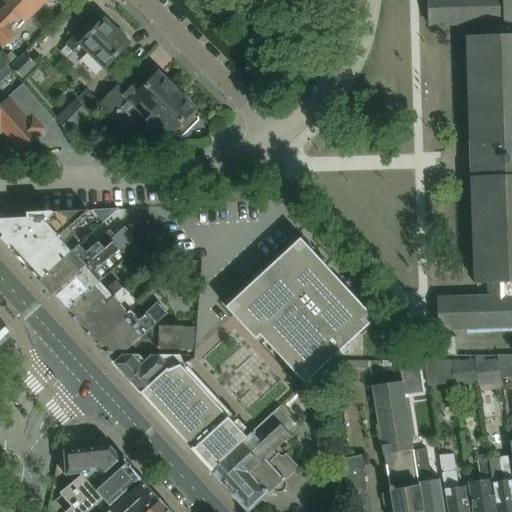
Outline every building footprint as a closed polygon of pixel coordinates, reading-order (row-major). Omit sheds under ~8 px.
[(20,16),(24,20),(45,0),(4,0),(8,3),(0,11),(0,44),(12,33),(7,28),(20,16)] [(511,0),(428,0),(430,24),(480,22),(480,38),(467,38),(476,282),(489,282),(489,297),(437,299),(439,329),(511,326),(511,0)] [(97,25),(91,19),(66,45),(72,52),(80,45),(104,68),(128,44),(126,41),(127,39),(118,31),(117,32),(103,20),(97,25)] [(11,69),(22,81),(37,66),(25,55),(11,69)] [(0,83),(11,74),(1,63),(0,63),(0,83)] [(139,126),(175,91),(157,73),(144,86),(139,81),(123,96),(115,87),(97,104),(106,113),(112,107),(121,117),(126,112),(139,126)] [(199,115),(175,91),(139,126),(132,133),(138,139),(143,134),(148,139),(162,126),(175,139),(177,137),(181,137),(197,121),(197,117),(199,115)] [(6,99),(0,104),(0,125),(3,129),(22,151),(27,147),(29,148),(31,149),(34,149),(36,147),(38,144),(37,141),(36,139),(40,135),(37,132),(41,129),(32,118),(28,123),(6,99)] [(68,133),(87,114),(74,102),(56,120),(68,133)] [(104,222),(118,208),(92,210),(104,222)] [(25,265),(77,220),(87,210),(52,212),(12,252),(25,266),(25,265)] [(0,238),(12,252),(52,212),(0,215),(0,238)] [(39,281),(88,238),(88,237),(90,235),(77,220),(25,265),(39,281)] [(67,311),(111,273),(111,272),(130,254),(125,247),(134,239),(124,227),(110,239),(113,243),(53,296),(67,311)] [(113,243),(110,239),(106,235),(95,244),(88,238),(39,281),(53,296),(113,243)] [(226,306),(225,307),(255,340),(262,333),(306,380),(303,383),(304,384),(375,319),(374,318),(372,320),(333,277),(335,276),(312,251),(307,255),(298,245),(282,259),(280,257),(266,270),(268,273),(229,309),(226,306)] [(184,264),(175,253),(167,260),(176,270),(184,264)] [(80,326),(122,289),(116,281),(117,280),(111,273),(67,311),(80,326)] [(156,287),(136,305),(94,342),(108,357),(116,349),(126,350),(132,345),(135,350),(193,349),(194,338),(182,338),(183,328),(160,327),(156,323),(166,314),(158,304),(165,298),(156,287)] [(94,342),(136,305),(122,289),(80,326),(79,326),(94,342)] [(0,343),(8,336),(0,327),(0,343)] [(461,353),(461,334),(443,335),(443,353),(461,353)] [(139,356),(135,356),(121,356),(113,363),(141,393),(169,367),(170,368),(183,363),(195,358),(196,357),(195,356),(150,356),(144,362),(139,356)] [(423,392),(417,359),(399,362),(402,381),(405,395),(423,392)] [(470,360),(451,363),(454,384),(473,382),(470,360)] [(497,361),(474,363),(478,385),(500,383),(497,361)] [(169,367),(141,393),(190,447),(191,446),(193,449),(210,434),(207,431),(228,412),(183,363),(170,368),(169,367)] [(316,389),(328,377),(326,365),(310,379),(309,381),(316,389)] [(423,511),(413,450),(405,395),(402,381),(371,386),(381,453),(383,452),(389,491),(383,492),(381,496),(382,505),(386,508),(392,507),(392,511),(423,511)] [(279,447),(290,436),(282,427),(288,420),(279,409),(250,436),(212,471),(244,507),(250,509),(264,496),(266,497),(272,491),(275,493),(279,493),(283,491),(285,485),(284,480),(297,469),(279,447)] [(191,446),(190,447),(192,450),(212,471),(250,436),(228,412),(207,431),(210,434),(193,449),(191,446)] [(60,452),(55,477),(81,474),(81,477),(79,477),(60,493),(62,495),(55,501),(64,511),(65,511),(72,507),(122,461),(111,448),(104,447),(63,451),(60,452)] [(426,448),(413,450),(423,511),(444,511),(440,479),(431,480),(426,448)] [(453,454),(451,454),(443,455),(439,456),(447,511),(468,511),(465,486),(458,487),(453,454)] [(369,511),(361,456),(341,460),(349,511),(369,511)] [(511,511),(511,479),(509,457),(488,460),(491,479),(496,511),(511,511)] [(496,511),(491,479),(488,460),(476,461),(479,481),(467,482),(472,511),(496,511)] [(139,479),(122,461),(72,507),(65,511),(88,511),(97,504),(103,511),(139,479)] [(141,482),(108,511),(141,511),(156,499),(145,486),(141,482)] [(168,511),(158,501),(146,511),(168,511)]
